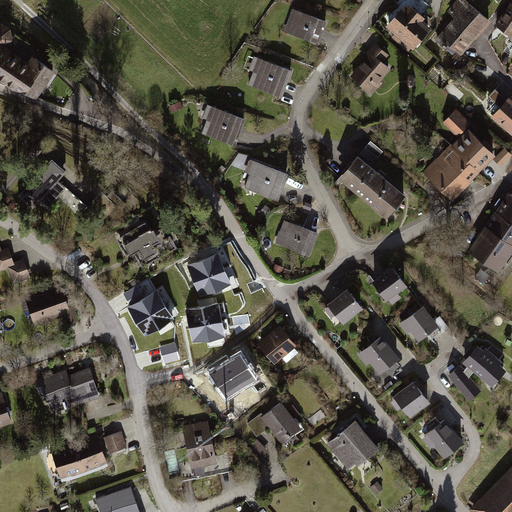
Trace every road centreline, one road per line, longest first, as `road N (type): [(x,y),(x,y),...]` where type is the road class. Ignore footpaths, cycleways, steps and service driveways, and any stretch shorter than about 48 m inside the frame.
road 1 (residential): [(0,89),(123,132),(210,191),(285,300)]
road 2 (residential): [(354,263),(297,137),(315,83),(376,0)]
road 3 (track): [(18,0),(210,191)]
road 4 (residential): [(285,300),(443,489)]
road 5 (residential): [(187,377),(274,475),(272,484),(200,511)]
road 6 (residential): [(443,489),(476,447),(431,376),(462,344)]
road 7 (residential): [(511,185),(354,263)]
road 8 (residential): [(111,325),(75,271),(0,221)]
road 9 (residential): [(170,511),(156,484),(136,377)]
road 10 (residential): [(285,300),(187,377)]
road 11 (residential): [(0,370),(90,340),(111,325)]
